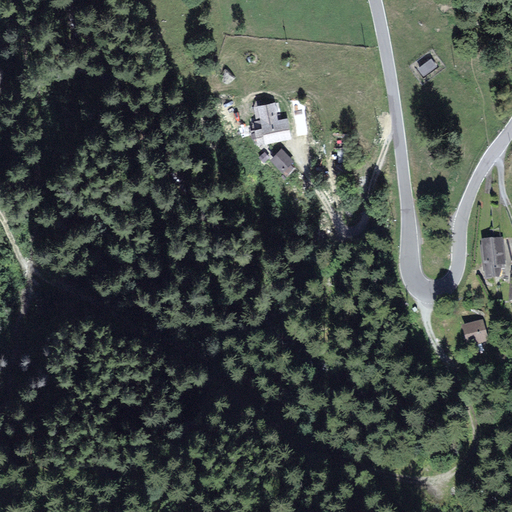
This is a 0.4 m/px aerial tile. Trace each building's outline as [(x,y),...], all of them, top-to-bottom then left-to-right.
[(424,77),(438,67),(432,58),(417,69),(424,77)] [(275,104),(259,107),(266,144),(291,139),(287,119),(279,121),(275,104)] [(292,162),(282,150),(272,160),(282,171),(292,162)] [(501,237),(482,240),(487,276),(500,274),(499,267),(505,266),(501,237)] [(487,339),(482,320),(465,325),(469,344),(487,339)]
